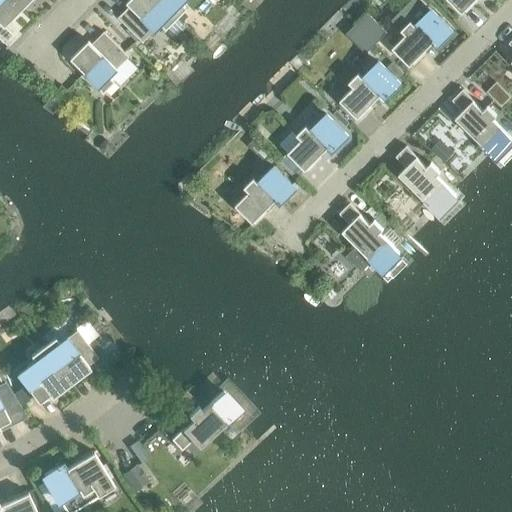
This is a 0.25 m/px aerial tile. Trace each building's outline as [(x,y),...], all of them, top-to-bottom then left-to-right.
[(23,10),(12,0),(0,0),(0,25),(6,20),(10,23),(23,10)] [(12,0),(23,10),(32,0),(12,0)] [(177,18),(158,0),(132,0),(134,1),(120,15),(145,40),(146,39),(145,39),(154,30),(154,31),(161,24),(166,29),(177,18)] [(158,0),(177,18),(182,23),(204,0),(158,0)] [(474,0),(448,0),(461,13),(474,0)] [(431,44),(435,48),(452,31),(430,9),(415,24),(410,20),(400,30),(405,34),(391,48),(409,66),(431,44)] [(356,23),(375,43),(386,32),(366,12),(356,23)] [(365,53),(375,43),(356,23),(345,34),(365,53)] [(87,48),(84,45),(70,59),(103,91),(103,92),(115,81),(110,76),(129,57),(103,32),(87,48)] [(379,96),(383,100),(400,84),(377,62),(362,77),(358,73),(348,82),(352,87),(339,100),(357,118),(379,96)] [(392,63),(389,66),(396,72),(398,69),(392,63)] [(496,82),(487,91),(501,105),(511,96),(496,82)] [(458,121),(487,149),(495,157),(511,139),(492,119),(496,115),(487,106),(483,110),(462,89),(452,100),(465,114),(458,121)] [(48,100),(43,107),(53,113),(57,107),(60,102),(51,96),(48,100)] [(336,111),(333,115),(345,127),(348,123),(336,111)] [(327,149),(331,153),(348,136),(325,114),(310,129),(306,125),(296,135),(300,139),(287,153),(304,170),(305,171),(327,149)] [(253,141),(248,146),(256,154),(261,149),(253,141)] [(402,178),(431,207),(438,214),(456,196),(435,176),(440,172),(430,163),(426,167),(406,146),(395,157),(409,170),(402,178)] [(444,148),(437,155),(444,162),(451,155),(444,148)] [(287,153),(280,160),(297,177),(304,170),(287,153)] [(275,201),(279,205),(295,189),(273,166),(258,182),(253,178),(244,187),(248,191),(234,205),(253,223),(275,201)] [(345,235),(374,264),(382,271),(399,253),(379,233),(383,229),(374,219),(370,223),(349,203),(339,213),(353,227),(345,235)] [(380,213),(374,219),(383,229),(389,222),(380,213)] [(54,337),(42,346),(70,384),(85,373),(82,369),(97,358),(87,344),(76,329),(75,330),(76,331),(66,338),(66,337),(58,343),(54,337)] [(93,339),(87,344),(97,358),(104,353),(93,339)] [(70,384),(42,346),(29,355),(34,361),(16,374),(37,403),(53,391),(55,395),(70,384)] [(21,388),(12,394),(20,406),(29,400),(21,388)] [(239,410),(222,391),(201,411),(197,406),(188,415),(192,419),(170,439),(180,450),(194,437),(202,445),(239,410)] [(0,425),(9,421),(0,402),(0,425)] [(89,483),(106,473),(93,451),(66,468),(63,462),(43,475),(46,480),(59,502),(78,490),(81,495),(93,488),(89,483)] [(137,464),(123,474),(135,491),(149,482),(137,464)] [(46,480),(36,486),(51,511),(59,511),(64,509),(59,502),(46,480)] [(36,511),(27,492),(0,504),(0,511),(36,511)]
